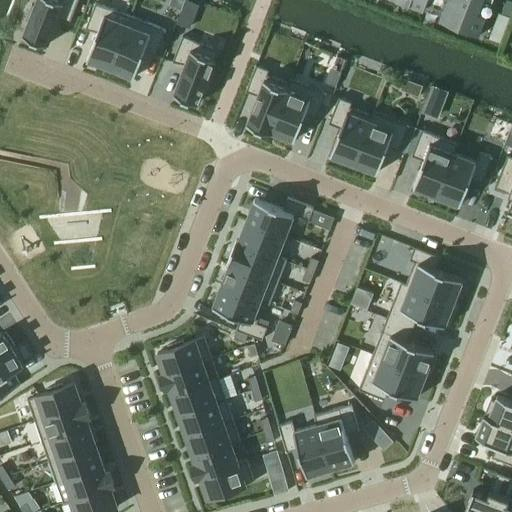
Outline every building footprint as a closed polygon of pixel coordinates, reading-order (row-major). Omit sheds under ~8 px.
[(29,21),(24,35),(48,45),(51,36),(58,18),(70,23),(79,0),(37,0),(35,6),(32,5),(26,20),(29,21)] [(395,0),(424,11),(426,6),(443,12),(440,21),(479,36),(493,0),(395,0)] [(96,2),(86,29),(98,33),(87,60),(91,62),(90,65),(106,71),(107,68),(111,69),(131,16),(96,2)] [(131,16),(111,69),(134,78),(145,51),(157,56),(167,30),(131,16)] [(183,36),(173,62),(185,67),(174,94),(199,103),(204,89),(207,90),(213,75),(210,74),(215,63),(219,51),(219,50),(183,36)] [(257,65),(246,91),(258,96),(257,100),(248,124),(271,133),(292,79),(291,78),(289,83),(268,75),(270,70),(257,65)] [(292,79),(271,133),(272,133),(272,132),(275,133),(274,136),(290,142),(291,139),(295,141),(305,114),(317,118),(327,92),(292,79)] [(340,97),(329,123),(341,128),(331,155),(334,156),(335,156),(334,159),(349,165),(350,162),(354,164),(375,111),(374,110),(372,115),(351,107),(352,102),(340,97)] [(375,111),(354,164),(363,167),(372,171),(378,173),(388,146),(400,151),(410,125),(375,111)] [(423,129),(412,155),(424,160),(419,174),(417,179),(414,187),(418,188),(417,191),(432,197),(433,194),(437,196),(458,143),(423,129)] [(458,143),(437,196),(461,205),(471,178),(483,183),(493,157),(480,152),(477,161),(455,153),(459,143),(458,143)] [(511,193),(511,199),(509,209),(511,209),(511,156),(508,154),(495,187),(511,193)] [(255,198),(247,220),(290,237),(292,233),(299,216),(309,220),(314,207),(288,197),(283,209),(255,198)] [(237,240),(236,241),(287,261),(287,260),(283,258),(290,237),(247,220),(239,241),(237,240)] [(236,241),(228,262),(279,282),(284,268),(287,261),(236,241)] [(402,281),(401,282),(454,302),(463,279),(437,269),(441,257),(415,247),(410,259),(415,261),(414,264),(407,283),(402,281)] [(312,257),(307,268),(315,271),(319,260),(312,257)] [(230,265),(222,284),(271,303),(279,282),(228,262),(228,263),(230,264),(230,265)] [(307,268),(303,280),(311,283),(315,271),(307,268)] [(401,282),(387,318),(413,328),(418,315),(445,326),(447,322),(450,323),(456,308),(453,306),(454,302),(401,282)] [(222,286),(213,307),(241,317),(237,329),(263,339),(268,327),(257,323),(265,302),(270,304),(271,303),(222,284),(222,286)] [(295,300),(291,311),(298,314),(303,303),(295,300)] [(383,328),(373,354),(426,375),(428,371),(431,372),(437,356),(434,355),(435,351),(408,341),(413,328),(387,318),(383,328)] [(237,330),(234,338),(245,342),(248,335),(237,330)] [(0,358),(13,350),(12,348),(15,347),(6,333),(3,334),(2,333),(2,332),(2,333),(0,333),(0,358)] [(169,349),(158,352),(165,373),(161,374),(162,375),(212,358),(205,336),(185,343),(184,340),(168,346),(169,349)] [(255,343),(248,345),(251,357),(259,354),(255,343)] [(13,350),(0,358),(0,397),(20,385),(13,374),(24,367),(24,366),(13,350)] [(373,354),(360,389),(386,399),(390,387),(392,388),(417,398),(426,375),(373,354)] [(212,358),(162,375),(166,388),(170,387),(171,389),(173,394),(219,378),(216,367),(212,358)] [(257,376),(249,378),(252,390),(252,389),(260,387),(257,376)] [(219,378),(173,394),(180,415),(227,398),(219,378)] [(48,392),(28,399),(35,420),(86,403),(86,402),(82,403),(75,383),(64,386),(63,383),(47,389),(48,392)] [(260,387),(252,389),(255,401),(263,399),(260,387)] [(485,414),(484,415),(511,425),(511,400),(498,395),(495,400),(491,399),(485,414)] [(227,398),(180,415),(187,435),(234,419),(233,418),(224,421),(217,403),(227,399),(227,398)] [(86,403),(35,420),(42,441),(89,424),(87,417),(91,416),(86,403)] [(352,404),(316,414),(332,469),(356,462),(348,434),(360,431),(352,404)] [(292,421),(279,425),(287,452),(299,448),(307,476),(311,474),(312,478),(328,473),(327,470),(332,469),(316,414),(315,414),(317,424),(295,430),(292,421)] [(511,425),(484,415),(477,436),(497,444),(492,457),(511,464),(511,425)] [(269,417),(261,420),(264,431),(272,429),(269,417)] [(234,419),(187,435),(187,437),(194,455),(241,439),(234,419)] [(89,424),(42,441),(50,461),(96,445),(96,443),(89,424)] [(264,431),(268,443),(275,440),(272,429),(264,431)] [(196,463),(193,464),(197,477),(248,460),(247,459),(238,462),(232,445),(232,444),(241,440),(241,439),(194,455),(196,463)] [(96,445),(50,461),(57,481),(103,465),(96,445)] [(278,450),(270,452),(274,463),(281,461),(278,450)] [(248,460),(197,477),(198,478),(201,477),(208,497),(219,494),(220,497),(236,491),(235,488),(255,481),(248,460)] [(3,465),(0,466),(0,475),(2,479),(9,475),(3,465)] [(103,465),(57,481),(64,502),(114,484),(110,471),(106,472),(105,470),(103,465)] [(474,489),(465,511),(466,511),(511,511),(511,477),(497,471),(488,495),(474,489)] [(9,475),(2,479),(9,489),(16,485),(9,475)] [(114,484),(64,502),(64,503),(69,501),(72,511),(107,511),(118,507),(111,487),(115,485),(114,484)] [(33,511),(27,502),(20,507),(23,511),(33,511)]
